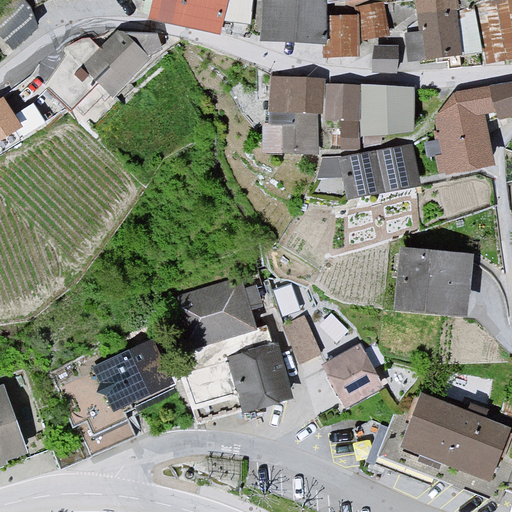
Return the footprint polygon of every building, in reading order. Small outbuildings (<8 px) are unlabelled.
[(229,0),(152,0),(149,15),(222,32),(229,0)] [(321,0),(263,0),(262,34),(325,39),(327,14),(327,1),(321,1),(321,0)] [(454,0),(417,0),(422,29),(411,31),(415,56),(461,49),(454,0)] [(383,3),(362,7),(367,36),(388,33),(383,3)] [(325,39),(325,52),(358,54),(358,14),(327,14),(325,39)] [(120,30),(83,68),(111,95),(148,57),(120,30)] [(398,47),(375,46),(373,66),(397,67),(398,47)] [(318,80),(268,79),(266,149),(316,150),(318,80)] [(416,84),(327,82),(326,116),(360,117),(360,131),(415,132),(416,84)] [(511,83),(455,94),(436,118),(443,172),(490,160),(483,119),(511,112),(511,83)] [(0,114),(0,148),(15,141),(0,114)] [(412,143),(342,155),(348,194),(418,182),(412,143)] [(474,252),(403,242),(395,304),(465,314),(474,252)] [(243,277),(173,299),(187,344),(257,323),(243,277)] [(285,322),(302,360),(322,351),(306,314),(285,322)] [(274,339),(229,353),(245,408),(290,395),(274,339)] [(152,340),(93,368),(113,409),(172,382),(152,340)] [(361,343),(324,363),(345,404),(383,384),(361,343)] [(6,385),(0,387),(0,462),(29,453),(6,385)] [(511,428),(511,427),(422,391),(401,443),(491,479),(511,428)]
